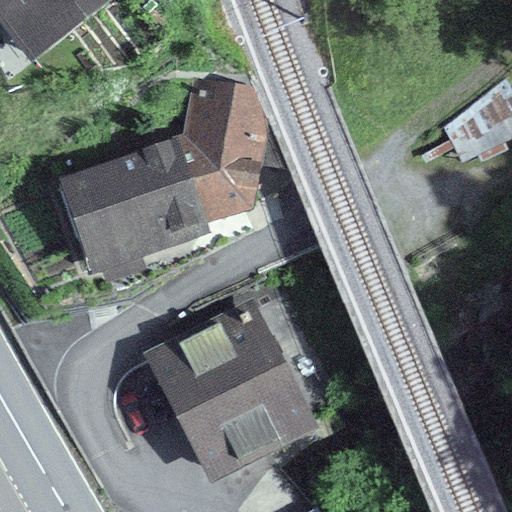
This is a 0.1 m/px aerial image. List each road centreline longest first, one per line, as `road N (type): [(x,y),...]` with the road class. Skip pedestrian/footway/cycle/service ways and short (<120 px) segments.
road 1 (track): [(310,210),(511,48)]
road 2 (primary): [(64,511),(0,396)]
